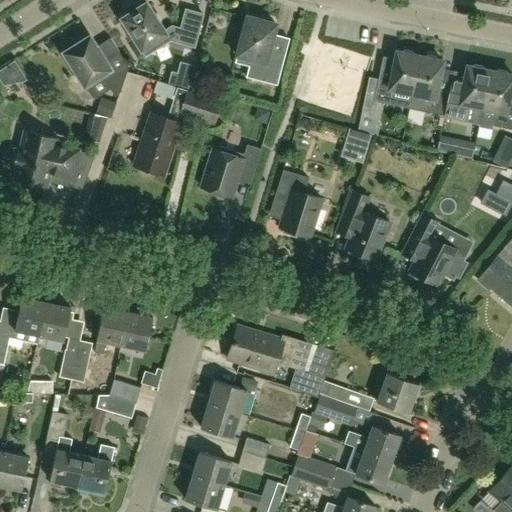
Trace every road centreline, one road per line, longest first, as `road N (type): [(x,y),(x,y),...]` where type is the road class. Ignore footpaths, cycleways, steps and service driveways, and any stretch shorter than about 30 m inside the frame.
road 1 (unclassified): [(472,377),(416,336),(356,309),(209,272)]
road 2 (residential): [(142,511),(209,272)]
road 3 (unclassified): [(209,272),(0,222)]
road 4 (residential): [(511,39),(333,0)]
road 5 (residential): [(425,511),(472,377)]
